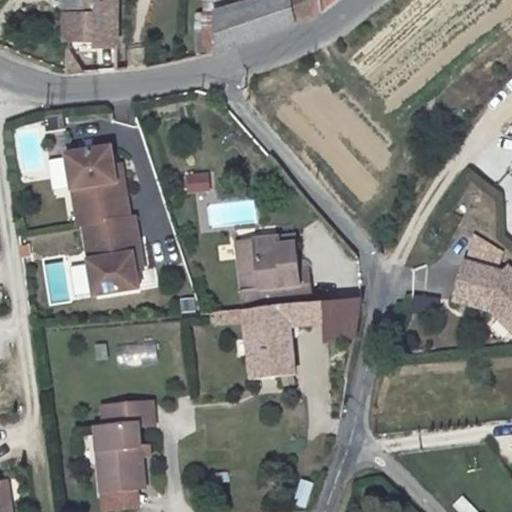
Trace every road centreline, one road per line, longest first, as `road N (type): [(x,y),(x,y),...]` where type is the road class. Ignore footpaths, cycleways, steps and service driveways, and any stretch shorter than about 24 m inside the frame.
road 1 (residential): [(209,76),(386,270),(353,432)]
road 2 (residential): [(0,76),(29,87),(112,90),(209,76)]
road 3 (track): [(386,270),(511,99)]
road 4 (residential): [(209,76),(316,37),(364,0)]
